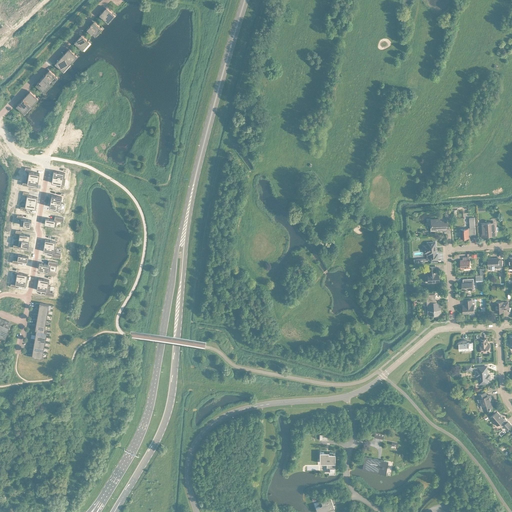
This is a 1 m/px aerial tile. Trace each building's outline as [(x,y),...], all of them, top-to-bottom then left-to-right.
[(29,0),(25,0),(23,2),(30,10),(35,6),(29,0)] [(48,9),(43,13),(50,22),(55,18),(48,9)] [(17,10),(13,14),(21,22),(25,18),(17,10)] [(102,18),(110,25),(114,21),(112,20),(116,16),(113,13),(109,17),(105,14),(102,18)] [(13,14),(9,19),(17,26),(21,22),(13,14)] [(32,25),(27,30),(35,37),(39,33),(32,25)] [(89,31),(97,39),(101,35),(100,34),(103,30),(100,27),(97,31),(93,27),(89,31)] [(27,30),(23,34),(31,42),(35,37),(27,30)] [(77,45),(85,53),(89,48),(87,47),(91,44),(88,41),(84,45),(80,41),(77,45)] [(12,45),(8,50),(16,57),(20,52),(12,45)] [(8,50),(4,55),(12,62),(16,57),(8,50)] [(68,55),(64,59),(73,66),(76,62),(75,61),(78,57),(75,55),(72,58),(68,55)] [(73,66),(64,59),(61,63),(65,66),(61,70),(64,73),(68,69),(69,70),(73,66)] [(49,76),(45,80),(53,87),(57,83),(55,82),(59,79),(56,76),(52,80),(49,76)] [(53,87),(45,80),(41,84),(45,88),(42,91),(45,94),(48,90),(49,91),(53,87)] [(29,97),(25,101),(34,109),(37,105),(36,103),(39,100),(36,97),(33,101),(29,97)] [(34,109),(25,101),(22,105),(26,109),(22,112),(25,115),(29,112),(30,113),(34,109)] [(82,101),(80,107),(90,111),(92,105),(82,101)] [(78,117),(76,123),(86,127),(88,121),(78,117)] [(71,135),(68,141),(78,146),(81,141),(71,135)] [(68,141),(65,146),(75,151),(78,146),(68,141)] [(30,174),(29,180),(41,182),(42,176),(33,174),(34,172),(28,171),(27,173),(30,174)] [(67,181),(68,176),(56,174),(55,180),(68,182),(67,181)] [(41,182),(29,180),(28,186),(25,185),(25,188),(31,189),(31,186),(40,188),(41,182)] [(68,182),(55,180),(54,185),(67,188),(68,182)] [(29,198),(28,204),(39,206),(40,200),(31,198),(32,196),(26,194),(25,197),(29,198)] [(39,206),(28,204),(27,210),(23,209),(23,212),(29,213),(29,210),(38,212),(39,206)] [(33,229),(34,223),(25,221),(26,219),(20,218),(19,221),(23,221),(22,227),(33,229)] [(48,221),(47,227),(59,229),(60,223),(63,224),(65,224),(66,220),(57,219),(57,222),(48,221)] [(473,238),(478,237),(477,220),(471,221),(472,231),(470,231),(470,232),(462,232),(463,241),(471,241),(471,238),(473,238)] [(445,233),(449,233),(448,222),(441,222),(441,224),(434,224),(434,227),(434,228),(435,234),(442,233),(442,232),(445,232),(445,233)] [(497,226),(494,226),(492,225),(483,226),(484,239),(489,239),(489,237),(492,237),(494,238),(497,238),(499,236),(499,234),(500,234),(501,233),(500,231),(499,230),(498,230),(498,228),(497,226)] [(32,244),(33,238),(24,237),(24,234),(18,233),(18,236),(21,236),(20,242),(19,242),(32,244)] [(18,248),(16,247),(15,250),(21,251),(22,248),(31,250),(32,244),(19,242),(18,248)] [(48,242),(47,248),(60,250),(57,250),(58,244),(48,242)] [(438,247),(439,247),(438,244),(436,244),(436,245),(430,245),(430,249),(429,249),(428,249),(427,250),(427,251),(427,253),(427,255),(428,255),(429,256),(433,256),(433,263),(440,263),(440,257),(439,257),(438,251),(437,249),(438,249),(438,247)] [(54,256),(54,259),(63,261),(63,257),(63,256),(59,256),(60,250),(47,248),(46,254),(54,256)] [(21,267),(21,264),(30,265),(31,259),(21,257),(20,263),(15,263),(15,266),(21,267)] [(465,260),(465,263),(462,263),(463,271),(472,271),(472,263),(471,263),(471,260),(465,260)] [(497,271),(505,270),(504,263),(501,263),(500,261),(490,261),(490,271),(492,271),(492,273),(497,272),(497,271)] [(42,266),(41,272),(52,274),(53,268),(57,269),(59,269),(60,265),(51,264),(50,267),(42,266)] [(430,277),(431,285),(442,285),(441,277),(438,277),(438,275),(438,269),(431,269),(431,277),(430,277)] [(30,277),(17,275),(16,281),(29,283),(30,277)] [(17,281),(16,287),(13,286),(13,289),(19,290),(19,288),(28,289),(29,283),(16,281),(17,281)] [(51,288),(52,283),(41,281),(40,287),(53,289),(51,288)] [(465,282),(466,293),(476,292),(476,281),(465,282)] [(48,294),(47,298),(56,299),(57,295),(56,295),(52,294),(53,289),(40,287),(39,293),(48,294)] [(437,304),(438,303),(438,297),(429,298),(429,304),(430,305),(431,308),(430,309),(430,316),(430,317),(433,319),(441,318),(444,315),(443,315),(443,309),(439,305),(437,304)] [(476,316),(476,308),(474,308),(474,303),(467,303),(467,307),(468,307),(468,308),(465,308),(466,316),(476,316)] [(506,312),(510,312),(510,305),(505,306),(505,305),(498,305),(498,315),(506,315),(506,312)] [(2,338),(2,339),(1,341),(2,341),(3,339),(8,341),(12,330),(6,328),(2,338)] [(492,347),(489,348),(489,342),(483,342),(483,348),(482,348),(483,355),(492,355),(492,347)] [(461,346),(461,353),(475,352),(475,346),(468,346),(468,343),(467,343),(465,343),(464,343),(463,344),(462,344),(461,345),(460,346),(461,346)] [(480,370),(480,374),(478,374),(479,379),(482,379),(482,382),(481,382),(481,387),(490,386),(489,369),(480,370)] [(495,410),(492,403),(494,402),(492,398),(489,399),(488,395),(480,398),(482,405),(483,404),(486,413),(491,411),(492,412),(493,411),(495,410)] [(505,429),(509,433),(511,429),(511,426),(510,424),(507,421),(506,422),(499,414),(492,420),(497,426),(496,426),(496,427),(497,426),(499,429),(500,429),(502,427),(504,429),(505,429)] [(322,455),(322,464),(329,464),(329,472),(338,472),(338,456),(332,456),(332,457),(330,457),(330,455),(322,455)] [(365,470),(389,475),(391,464),(367,460),(365,470)]
